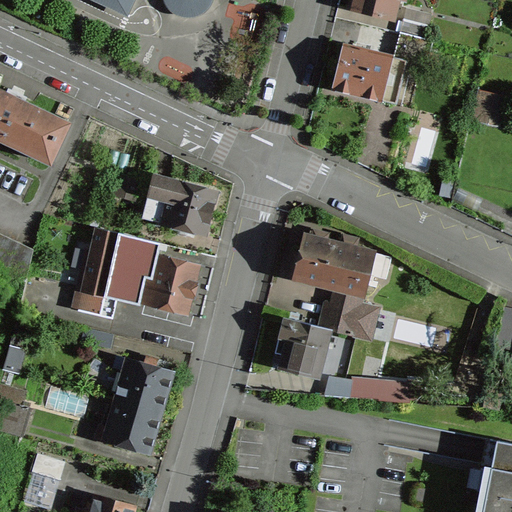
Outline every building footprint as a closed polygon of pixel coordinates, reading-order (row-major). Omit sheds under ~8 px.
[(101,0),(125,11),(130,0),(164,0),(165,2),(168,6),(173,11),(181,15),(188,16),(194,15),(197,14),(201,11),(207,2),(207,0),(101,0)] [(352,0),(350,8),(393,18),(397,0),(352,0)] [(414,35),(433,39),(439,41),(441,28),(417,22),(414,35)] [(414,35),(397,31),(391,55),(343,43),(332,87),(401,104),(411,61),(426,65),(433,39),(414,35)] [(8,93),(0,89),(0,137),(51,162),(69,123),(23,101),(24,97),(9,90),(8,93)] [(141,218),(163,223),(166,208),(160,206),(167,179),(152,175),(141,218)] [(116,195),(126,197),(130,181),(120,178),(116,195)] [(166,208),(163,223),(163,224),(207,235),(218,192),(167,179),(160,206),(166,208)] [(119,232),(98,227),(83,289),(105,294),(119,232)] [(326,305),(320,330),(328,332),(350,339),(368,343),(375,311),(359,307),(372,256),(356,249),(358,241),(343,237),(340,245),(327,242),(328,236),(313,231),(311,240),(303,237),(298,257),(292,255),(287,278),(335,291),(332,306),(326,305)] [(158,255),(161,242),(119,232),(105,294),(117,298),(138,303),(139,302),(146,278),(152,279),(158,255)] [(33,251),(0,235),(0,268),(26,281),(33,251)] [(200,265),(158,255),(152,279),(146,278),(139,302),(188,313),(192,296),(194,296),(197,283),(195,283),(200,265)] [(105,294),(83,289),(78,308),(112,317),(117,298),(105,294)] [(511,311),(503,310),(495,347),(511,350),(511,311)] [(320,330),(284,320),(275,355),(283,357),(280,370),(316,379),(328,332),(320,330)] [(85,342),(110,348),(113,334),(88,328),(85,342)] [(23,350),(9,346),(3,367),(18,371),(23,350)] [(115,368),(123,371),(127,358),(119,356),(115,368)] [(145,363),(153,366),(155,358),(147,356),(145,363)] [(123,371),(115,399),(162,412),(174,372),(153,366),(145,363),(127,358),(123,371)] [(324,397),(348,399),(350,381),(327,379),(327,381),(317,380),(316,397),(324,397)] [(350,381),(348,399),(377,401),(399,402),(401,384),(350,380),(350,381)] [(26,391),(0,383),(0,398),(22,405),(26,391)] [(485,409),(497,412),(501,392),(486,389),(482,409),(485,409)] [(22,405),(0,398),(0,428),(23,436),(31,407),(22,405)] [(162,412),(115,399),(107,426),(104,438),(103,440),(149,453),(162,412)] [(96,435),(104,438),(107,426),(100,423),(96,435)] [(511,511),(511,444),(488,440),(483,467),(474,511),(511,511)] [(38,453),(33,471),(60,480),(65,462),(38,453)] [(60,480),(33,471),(24,498),(52,506),(60,480)] [(423,491),(417,490),(414,502),(421,503),(423,491)] [(83,509),(81,511),(132,511),(134,505),(96,494),(90,511),(83,509)]
